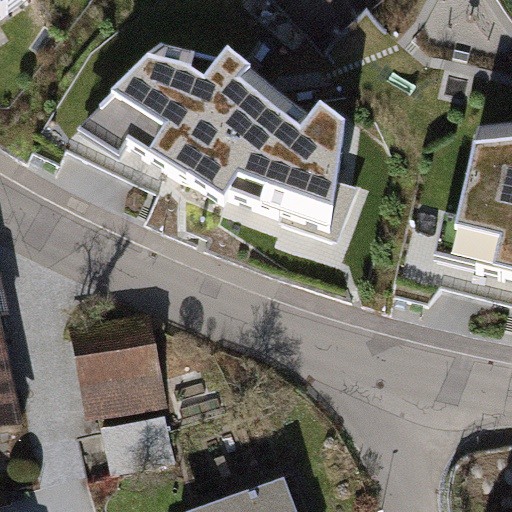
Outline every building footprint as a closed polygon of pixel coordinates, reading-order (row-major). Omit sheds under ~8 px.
[(0,0),(0,18),(25,0),(0,0)] [(218,59),(161,45),(93,116),(225,195),(231,188),(334,226),(346,120),(322,100),(311,113),(227,47),(218,59)] [(511,131),(478,135),(447,261),(511,276),(511,131)] [(79,332),(95,423),(175,409),(159,319),(79,332)] [(284,511),(277,491),(221,511),(284,511)]
